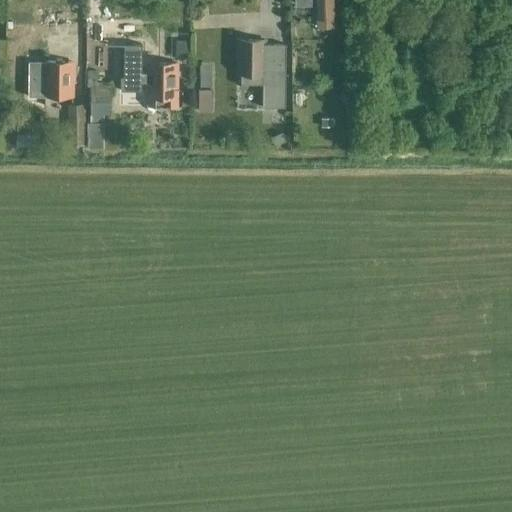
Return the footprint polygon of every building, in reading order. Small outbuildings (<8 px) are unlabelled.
[(332,0),(318,0),(320,27),(333,26),(332,0)] [(242,40),(238,40),(237,84),(263,85),(263,108),(285,108),(286,44),(266,44),(266,40),(262,40),(242,40)] [(187,41),(179,41),(179,55),(187,55),(187,41)] [(122,76),(121,76),(121,90),(142,91),(142,82),(149,82),(149,97),(149,107),(177,107),(177,97),(177,63),(149,63),(149,72),(142,72),(142,44),(132,44),(129,44),(125,44),(124,76),(122,76)] [(45,62),(29,61),(28,95),(45,96),(73,96),(73,62),(45,62)] [(211,76),(200,76),(200,87),(212,87),(211,76)] [(111,87),(90,87),(91,109),(111,109),(111,87)] [(212,90),(199,90),(200,110),(212,110),(212,90)] [(82,144),(83,105),(67,105),(67,144),(82,144)] [(333,119),(320,119),(320,128),(333,128),(333,119)] [(283,131),(272,137),(276,145),(287,140),(283,131)]
